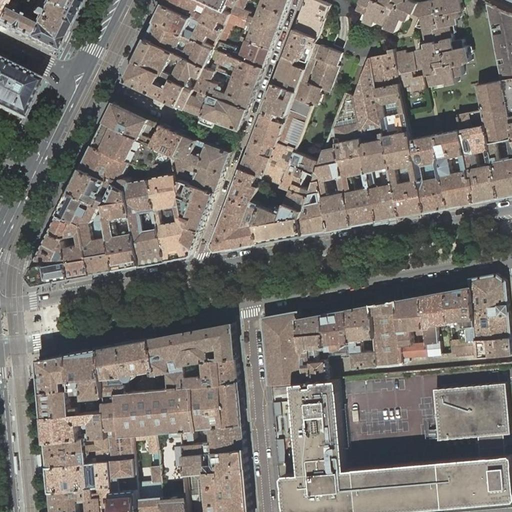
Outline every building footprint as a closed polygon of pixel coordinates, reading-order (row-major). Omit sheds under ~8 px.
[(6,0),(3,7),(0,12),(0,25),(54,53),(77,5),(67,0),(6,0)] [(230,22),(234,12),(228,10),(207,0),(166,0),(166,2),(226,30),(227,27),(230,22)] [(238,5),(239,0),(207,0),(228,10),(234,12),(238,5)] [(280,30),(286,12),(263,3),(259,12),(258,16),(253,14),(255,11),(246,7),(249,0),(239,0),(238,5),(234,12),(251,19),(256,21),(280,30)] [(286,12),(290,0),(260,0),(260,2),(263,3),(286,12)] [(307,0),(297,28),(319,36),(332,5),(319,0),(307,0)] [(363,0),(359,9),(370,13),(366,20),(377,24),(378,19),(389,24),(388,26),(398,30),(404,17),(409,20),(413,11),(416,12),(423,15),(428,41),(420,43),(424,62),(428,61),(431,73),(433,73),(435,83),(451,80),(451,83),(460,81),(459,75),(466,73),(464,63),(469,62),(468,60),(473,59),(470,45),(467,45),(466,38),(456,41),(455,36),(453,27),(457,26),(455,18),(462,16),(460,10),(465,9),(463,0),(429,0),(420,2),(416,0),(363,0)] [(221,40),(226,30),(166,2),(157,19),(186,33),(210,44),(217,48),(218,45),(221,40)] [(511,13),(489,3),(504,79),(511,77),(511,13)] [(273,48),(280,30),(256,21),(251,19),(234,12),(230,22),(227,27),(226,30),(231,32),(234,33),(236,34),(240,24),(248,27),(253,29),(252,30),(249,39),(273,48)] [(210,44),(186,33),(157,19),(149,37),(208,65),(217,48),(210,44)] [(306,62),(309,63),(311,60),(319,36),(297,28),(287,55),(299,60),(300,56),(308,59),(306,62)] [(266,66),(273,48),(249,39),(248,39),(247,42),(245,49),(243,52),(238,50),(239,47),(230,43),(232,37),(234,33),(231,32),(226,30),(221,40),(218,45),(217,48),(232,53),(235,54),(266,66)] [(236,34),(234,33),(232,37),(247,42),(248,39),(236,34)] [(203,77),(208,65),(149,37),(138,58),(164,71),(175,76),(191,84),(180,104),(187,108),(195,93),(197,87),(198,87),(201,81),(203,77)] [(339,51),(318,43),(298,97),(336,112),(356,57),(339,51)] [(259,85),(266,66),(235,54),(232,53),(217,48),(208,65),(218,70),(221,62),(228,65),(229,65),(229,64),(232,65),(234,64),(239,67),(235,76),(259,85)] [(407,49),(397,51),(405,86),(411,85),(413,91),(427,88),(424,75),(415,76),(414,70),(419,69),(415,51),(408,53),(407,49)] [(356,95),(364,136),(365,141),(374,184),(381,219),(405,214),(429,209),(414,138),(412,128),(409,110),(403,82),(397,52),(372,57),(372,56),(357,95),(356,95)] [(276,81),(299,90),(308,67),(309,63),(306,62),(305,66),(297,63),(299,60),(287,55),(276,81)] [(0,107),(21,119),(41,79),(0,58),(0,107)] [(164,71),(138,58),(128,79),(180,104),(191,84),(175,76),(164,71)] [(250,107),(259,85),(235,76),(219,70),(218,70),(208,65),(203,77),(201,81),(198,87),(197,87),(203,89),(213,93),(250,107)] [(511,118),(511,116),(504,79),(480,85),(485,109),(486,116),(488,123),(495,156),(496,162),(503,196),(511,194),(511,118)] [(290,114),(297,97),(299,90),(276,81),(266,110),(278,114),(279,111),(286,113),(285,117),(289,118),(290,114)] [(242,128),(250,107),(213,93),(203,89),(197,87),(195,93),(187,108),(205,114),(202,120),(216,126),(218,119),(242,128)] [(356,223),(381,219),(374,184),(365,141),(364,136),(356,95),(348,92),(336,126),(339,141),(340,145),(349,189),(349,190),(356,223)] [(317,180),(323,160),(298,150),(315,104),(297,97),(290,114),(289,118),(287,122),(266,175),(266,176),(284,183),(283,184),(295,188),(290,200),(288,206),(283,204),(281,209),(274,205),(266,203),(260,218),(264,241),(272,239),(307,233),(303,214),(305,214),(308,207),(310,203),(312,195),(314,192),(317,180)] [(159,121),(159,120),(117,100),(107,120),(142,136),(150,140),(152,136),(152,135),(146,133),(151,123),(157,125),(159,121)] [(495,156),(488,123),(474,126),(472,119),(486,116),(485,109),(471,112),(460,114),(463,128),(463,129),(471,167),(478,201),(503,196),(496,162),(495,156)] [(287,122),(289,118),(285,117),(284,121),(277,118),(278,114),(266,110),(244,167),(261,173),(266,175),(287,122)] [(172,159),(171,150),(164,147),(155,143),(150,140),(142,136),(107,120),(96,143),(131,159),(134,161),(146,167),(153,170),(157,163),(172,159)] [(179,154),(188,134),(187,133),(180,130),(165,123),(159,121),(157,125),(162,128),(157,138),(152,136),(150,140),(155,143),(164,147),(171,150),(175,152),(179,154)] [(152,135),(157,125),(151,123),(146,133),(152,135)] [(356,223),(349,190),(349,189),(340,145),(339,141),(336,126),(330,140),(332,139),(334,146),(327,148),(323,160),(317,180),(323,179),(326,194),(327,199),(333,228),(356,224),(356,223)] [(471,167),(463,129),(438,134),(453,205),(478,201),(471,167)] [(226,172),(234,151),(210,142),(200,138),(188,134),(179,154),(226,172)] [(453,205),(438,134),(414,138),(429,209),(429,210),(453,206),(453,205)] [(118,181),(122,183),(125,176),(126,177),(126,176),(134,161),(131,159),(96,143),(85,166),(111,178),(118,181)] [(198,247),(204,230),(192,225),(190,224),(183,189),(180,176),(179,171),(175,152),(171,150),(172,159),(157,163),(153,170),(154,176),(160,208),(169,258),(194,254),(195,253),(198,247)] [(185,178),(186,178),(192,181),(195,182),(219,191),(226,172),(179,154),(175,152),(179,171),(180,176),(185,178)] [(105,203),(106,203),(109,197),(107,196),(111,188),(107,186),(109,182),(111,178),(85,166),(74,188),(91,196),(105,203)] [(169,259),(169,258),(160,208),(154,176),(153,170),(146,167),(148,177),(137,179),(136,178),(135,178),(134,177),(134,176),(133,176),(132,176),(132,175),(131,175),(130,175),(129,175),(128,175),(127,175),(127,176),(126,176),(126,177),(125,176),(122,183),(131,187),(136,214),(139,228),(144,263),(145,264),(169,259)] [(257,242),(264,241),(260,218),(266,203),(256,199),(262,186),(263,183),(264,181),(259,178),(261,173),(244,167),(215,244),(219,249),(232,246),(232,247),(257,243),(257,242)] [(119,267),(144,263),(139,228),(136,214),(131,187),(122,183),(118,181),(111,178),(109,182),(115,186),(109,197),(106,203),(109,205),(110,215),(114,234),(119,267)] [(323,179),(317,180),(314,192),(312,195),(310,203),(308,207),(305,214),(303,214),(307,233),(333,228),(327,199),(326,194),(323,179)] [(204,230),(219,191),(195,182),(192,181),(188,191),(183,189),(190,224),(192,225),(204,230)] [(95,271),(119,267),(114,234),(110,215),(109,205),(106,203),(105,203),(91,196),(74,188),(62,212),(86,222),(95,271)] [(86,222),(62,212),(54,229),(68,236),(74,275),(95,271),(86,222)] [(39,282),(74,275),(68,236),(54,229),(32,273),(39,282)] [(473,277),(473,286),(474,288),(476,316),(476,318),(477,325),(478,337),(478,339),(511,336),(511,323),(511,313),(509,286),(508,280),(498,273),(473,277)] [(450,290),(448,290),(451,322),(452,327),(455,326),(454,322),(458,321),(460,320),(465,319),(466,326),(467,326),(462,330),(461,330),(462,339),(453,340),(454,352),(457,352),(467,351),(468,351),(475,350),(478,350),(479,350),(478,342),(476,342),(476,337),(478,337),(477,325),(476,318),(476,316),(474,288),(473,286),(469,286),(455,289),(450,290)] [(425,294),(424,295),(427,324),(427,328),(428,335),(428,342),(428,344),(429,354),(444,353),(454,352),(453,340),(452,327),(451,322),(448,290),(431,293),(425,294)] [(400,298),(399,298),(402,330),(404,347),(415,346),(414,336),(413,329),(418,329),(419,336),(428,335),(427,328),(427,324),(424,295),(406,298),(402,299),(400,299),(400,298)] [(382,301),(374,303),(377,336),(378,340),(379,350),(380,365),(406,362),(406,360),(411,360),(411,356),(406,356),(405,356),(404,347),(402,330),(399,298),(392,299),(393,300),(392,301),(383,302),(382,302),(382,301)] [(358,307),(350,308),(353,339),(353,341),(354,357),(355,367),(380,365),(379,350),(378,340),(364,342),(364,337),(377,336),(374,303),(374,304),(372,304),(358,307)] [(329,358),(354,357),(353,341),(353,339),(350,308),(325,313),(328,334),(329,345),(329,350),(329,358)] [(265,316),(271,383),(296,381),(307,380),(305,360),(304,347),(301,317),(300,309),(299,309),(265,316)] [(305,360),(307,380),(331,378),(329,358),(321,359),(321,357),(323,357),(322,346),(329,345),(328,334),(325,313),(321,314),(307,316),(302,317),(301,317),(304,347),(305,360)] [(171,370),(172,387),(187,386),(186,375),(190,374),(188,363),(206,360),(213,358),(214,358),(222,358),(240,356),(237,321),(155,336),(160,368),(156,368),(157,372),(158,376),(160,376),(161,375),(160,372),(171,370)] [(103,346),(106,377),(126,374),(126,375),(127,375),(127,376),(128,377),(129,377),(129,378),(130,378),(131,378),(132,379),(133,379),(134,379),(135,378),(136,378),(137,377),(138,377),(138,376),(139,375),(139,374),(140,374),(140,373),(140,372),(140,371),(151,369),(152,377),(144,379),(141,383),(141,390),(152,389),(160,388),(158,376),(157,372),(156,368),(160,368),(155,336),(103,346)] [(511,336),(478,339),(478,342),(479,350),(478,350),(479,356),(511,353),(511,336)] [(406,356),(411,356),(429,354),(428,344),(415,346),(404,347),(405,356),(406,356)] [(105,405),(109,405),(108,399),(108,395),(108,393),(106,377),(103,346),(71,352),(74,382),(74,388),(80,388),(80,393),(88,393),(88,396),(89,396),(90,408),(95,407),(95,398),(104,397),(105,405)] [(41,358),(44,390),(66,389),(71,388),(74,388),(74,382),(71,352),(41,358)] [(211,383),(242,381),(240,356),(222,358),(214,358),(213,358),(206,360),(207,370),(198,371),(194,371),(194,374),(190,375),(190,374),(186,375),(187,386),(197,385),(211,383)] [(307,380),(296,381),(296,386),(298,400),(304,471),(299,472),(299,471),(287,472),(288,474),(287,474),(286,474),(287,482),(288,488),(287,488),(289,503),(290,509),(289,509),(289,511),(364,511),(511,498),(511,452),(508,453),(507,445),(504,445),(503,433),(506,433),(509,432),(511,432),(511,414),(509,381),(437,388),(441,429),(441,428),(442,434),(442,437),(441,437),(441,438),(481,435),(482,455),(358,466),(358,467),(350,467),(343,389),(342,389),(342,383),(341,378),(341,377),(331,378),(307,380)] [(117,385),(118,392),(120,392),(129,391),(133,391),(132,384),(132,379),(127,379),(127,384),(117,385)] [(186,428),(187,437),(195,436),(196,436),(200,436),(200,431),(199,427),(200,427),(209,426),(213,426),(215,426),(246,423),(245,415),(246,415),(243,388),(242,381),(211,383),(197,385),(187,386),(172,387),(160,388),(152,389),(141,390),(133,391),(129,391),(120,392),(118,392),(108,393),(108,395),(108,399),(109,405),(109,410),(111,428),(111,435),(123,434),(136,433),(145,432),(161,431),(186,428)] [(56,415),(82,412),(81,407),(80,393),(80,388),(74,388),(71,388),(66,389),(44,390),(46,406),(47,415),(56,415)] [(83,437),(87,437),(89,437),(95,436),(98,436),(111,435),(111,428),(109,410),(82,412),(56,415),(47,415),(49,440),(83,437)] [(216,450),(248,447),(246,423),(215,426),(213,426),(209,426),(209,429),(210,430),(200,431),(200,436),(200,442),(196,442),(196,436),(195,436),(187,437),(187,443),(188,453),(209,451),(215,450),(216,450)] [(168,511),(193,511),(192,497),(191,485),(190,471),(188,453),(187,443),(187,437),(186,428),(161,431),(162,444),(163,449),(164,458),(166,482),(166,487),(167,494),(167,499),(168,511)] [(162,444),(161,431),(145,432),(146,441),(152,445),(162,444)] [(138,456),(136,433),(123,434),(111,435),(112,447),(113,458),(114,460),(116,485),(116,490),(117,494),(117,499),(118,509),(118,511),(143,511),(142,497),(141,488),(140,474),(138,456)] [(112,447),(111,435),(98,436),(95,436),(89,437),(87,437),(83,437),(49,440),(50,452),(88,449),(99,448),(112,447)] [(113,458),(112,447),(99,448),(88,449),(50,452),(51,465),(89,462),(100,461),(114,460),(113,458)] [(193,511),(253,511),(254,511),(250,466),(249,466),(248,447),(216,450),(217,461),(210,462),(209,451),(188,453),(190,471),(191,485),(192,497),(193,511)] [(143,511),(168,511),(167,499),(167,494),(166,487),(166,482),(164,458),(163,449),(157,450),(158,458),(159,466),(153,466),(155,483),(155,486),(149,487),(150,496),(142,497),(143,511)] [(102,486),(116,485),(114,460),(100,461),(89,462),(51,465),(53,490),(88,487),(91,487),(96,486),(101,486),(102,486)] [(108,510),(118,509),(117,499),(109,500),(108,495),(117,494),(116,490),(116,485),(102,486),(101,486),(102,491),(97,491),(96,486),(91,487),(88,487),(53,490),(55,511),(86,511),(90,511),(92,511),(99,511),(108,510)] [(149,487),(141,488),(142,497),(150,496),(149,487)]
